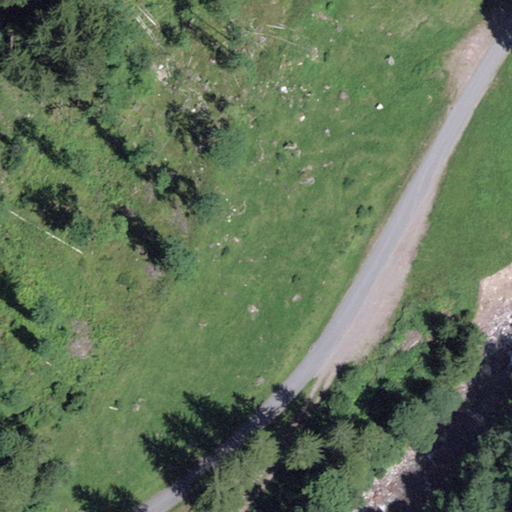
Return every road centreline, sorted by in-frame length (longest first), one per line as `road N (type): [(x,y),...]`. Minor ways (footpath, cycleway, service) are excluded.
road 1 (unclassified): [(143,511),(243,444),(293,389),(511,29)]
road 2 (track): [(328,335),(318,394),(237,511)]
